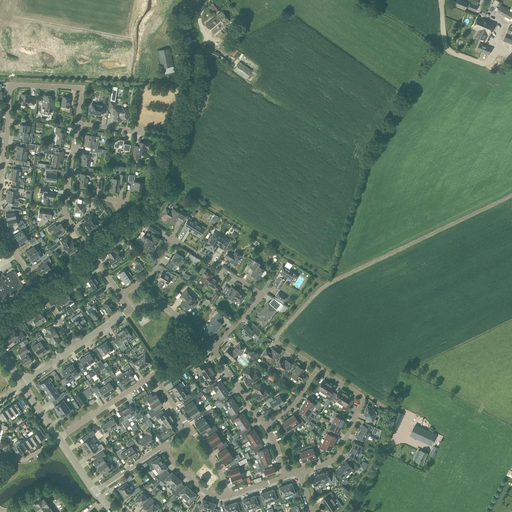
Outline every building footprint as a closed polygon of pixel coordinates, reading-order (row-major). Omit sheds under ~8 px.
[(478,6),(471,3),(461,0),(458,0),(456,6),(465,9),(466,7),(469,8),(468,9),(475,12),(478,6)] [(211,5),(210,7),(213,10),(214,9),(217,12),(218,11),(219,12),(219,11),(219,10),(220,9),(215,2),(211,5)] [(511,16),(511,11),(501,5),(497,12),(510,19),(511,16)] [(286,16),(290,20),(294,15),(290,11),(286,16)] [(222,12),(205,25),(213,34),(229,21),(222,12)] [(478,17),(473,28),(478,30),(476,37),(485,40),(488,34),(490,35),(495,23),(478,17)] [(511,25),(510,25),(503,41),(511,44),(511,25)] [(220,49),(229,56),(230,54),(234,56),(238,50),(234,48),(235,46),(226,40),(220,49)] [(480,44),(477,50),(489,54),(491,48),(480,44)] [(157,50),(161,69),(162,74),(175,72),(173,66),(170,48),(157,50)] [(205,53),(218,59),(220,54),(207,48),(205,53)] [(240,62),(233,70),(246,80),(252,71),(240,62)] [(124,97),(131,98),(132,88),(125,88),(125,92),(124,92),(124,97)] [(29,98),(29,95),(21,94),(21,97),(19,97),(19,103),(21,103),(21,104),(25,104),(25,105),(29,105),(34,105),(34,98),(29,98)] [(51,96),(44,95),(42,106),(46,106),(46,111),(52,112),(53,105),(50,105),(51,96)] [(69,108),(71,98),(63,97),(61,107),(69,108)] [(115,115),(114,120),(121,121),(121,119),(127,120),(129,109),(122,108),(122,109),(115,107),(116,103),(110,102),(109,109),(114,110),(113,113),(114,113),(115,114),(115,115)] [(101,112),(106,113),(107,105),(101,105),(100,107),(97,106),(96,105),(92,105),(92,104),(91,109),(90,109),(90,114),(101,116),(101,112)] [(20,124),(19,131),(33,133),(35,123),(28,122),(27,126),(20,124)] [(66,133),(63,133),(63,129),(56,128),(55,134),(58,134),(56,143),(65,144),(65,140),(66,133)] [(33,133),(19,131),(18,137),(25,138),(25,142),(31,143),(32,137),(31,137),(32,133),(33,133)] [(86,140),(85,146),(94,148),(97,148),(98,142),(95,141),(96,137),(86,135),(86,140)] [(124,140),(121,140),(120,140),(119,140),(118,140),(117,141),(116,142),(115,142),(115,144),(114,145),(114,147),(117,148),(117,152),(119,152),(120,153),(120,152),(122,152),(123,152),(124,150),(125,150),(126,149),(129,150),(129,151),(130,145),(123,144),(124,140)] [(151,144),(139,142),(138,150),(134,149),(133,156),(138,157),(138,153),(145,155),(146,148),(150,149),(151,144)] [(36,145),(24,143),(23,147),(17,146),(17,149),(16,153),(27,154),(27,150),(29,150),(31,150),(35,150),(36,145)] [(43,153),(48,154),(48,152),(53,152),(54,153),(52,165),(51,165),(50,169),(58,170),(58,166),(60,167),(61,162),(60,161),(61,160),(62,160),(63,156),(64,152),(61,152),(61,149),(53,147),(45,146),(44,146),(43,153)] [(94,157),(96,157),(97,153),(90,152),(89,155),(83,155),(82,165),(90,166),(91,158),(94,159),(94,157)] [(27,154),(16,153),(16,156),(15,157),(15,159),(20,160),(19,164),(29,166),(29,163),(29,161),(26,161),(27,154)] [(11,168),(11,174),(21,176),(22,170),(27,171),(28,167),(18,166),(18,169),(11,168)] [(45,177),(45,178),(46,178),(46,181),(56,182),(57,175),(53,174),(52,173),(53,171),(46,170),(45,177)] [(87,186),(88,178),(92,178),(93,172),(86,171),(85,175),(80,174),(79,186),(83,186),(83,185),(87,186)] [(20,180),(21,176),(11,174),(10,180),(16,181),(16,185),(23,186),(24,182),(22,182),(22,180),(20,180)] [(120,174),(119,180),(112,179),(112,183),(110,184),(111,187),(111,191),(116,192),(116,191),(119,191),(120,189),(119,188),(120,184),(124,184),(125,175),(120,174)] [(134,182),(135,176),(129,175),(128,182),(132,182),(131,189),(142,190),(143,183),(134,182)] [(41,187),(40,193),(39,199),(43,199),(43,204),(49,205),(50,201),(53,201),(53,200),(54,193),(47,192),(48,188),(41,187)] [(8,190),(7,196),(17,197),(18,191),(23,192),(24,189),(17,188),(15,188),(15,191),(10,190),(8,190)] [(17,197),(7,196),(6,202),(14,203),(14,206),(18,207),(19,201),(17,201),(17,197)] [(89,208),(90,202),(83,201),(83,204),(76,203),(75,213),(84,214),(85,207),(89,208)] [(20,213),(21,210),(15,209),(10,209),(9,213),(6,214),(6,215),(5,215),(6,218),(7,217),(7,220),(16,218),(15,214),(20,213)] [(168,221),(169,221),(174,224),(177,218),(183,222),(188,215),(180,211),(179,213),(173,209),(171,212),(169,210),(168,209),(168,210),(166,209),(163,215),(168,218),(167,220),(168,221)] [(50,219),(52,212),(39,210),(38,217),(41,218),(40,220),(38,222),(38,225),(38,226),(41,226),(43,224),(47,221),(48,219),(50,219)] [(90,220),(83,225),(86,230),(86,231),(87,233),(88,233),(90,232),(90,231),(90,230),(97,225),(96,222),(98,221),(98,220),(96,218),(92,213),(87,216),(90,220)] [(17,221),(16,218),(7,220),(8,223),(7,223),(8,225),(9,226),(16,224),(19,228),(24,224),(22,220),(17,221)] [(189,218),(183,227),(184,226),(188,229),(188,230),(188,231),(188,230),(190,231),(190,232),(191,231),(194,233),(194,234),(200,237),(205,229),(205,228),(201,225),(201,226),(194,222),(195,221),(189,218)] [(158,234),(162,229),(151,223),(148,229),(146,232),(146,231),(141,240),(146,243),(143,247),(145,248),(145,249),(147,250),(152,252),(160,240),(158,238),(160,235),(158,234)] [(24,224),(19,228),(21,231),(14,236),(15,236),(14,237),(16,239),(16,238),(18,241),(25,236),(23,232),(26,230),(25,228),(26,227),(24,224)] [(63,232),(65,230),(61,224),(55,227),(54,225),(48,229),(51,234),(55,232),(58,237),(64,233),(63,232)] [(222,237),(214,232),(208,242),(207,242),(204,247),(208,249),(209,249),(212,251),(214,248),(216,250),(218,247),(219,246),(224,250),(230,241),(223,237),(222,237)] [(25,236),(18,241),(19,243),(20,246),(21,245),(21,246),(29,241),(31,244),(36,240),(34,237),(32,239),(30,236),(27,238),(25,236)] [(117,245),(125,240),(123,236),(115,241),(117,245)] [(68,237),(61,242),(64,247),(68,254),(69,254),(70,256),(74,253),(73,251),(77,248),(73,241),(71,242),(68,237)] [(39,250),(35,245),(38,243),(36,240),(31,244),(33,247),(26,251),(27,252),(26,253),(28,255),(28,254),(30,257),(37,252),(39,250)] [(113,251),(108,254),(110,257),(110,256),(111,258),(109,260),(113,266),(122,260),(118,254),(117,252),(118,251),(116,247),(112,250),(113,251)] [(42,261),(47,257),(52,254),(49,250),(45,253),(46,254),(44,255),(42,252),(39,254),(37,252),(30,257),(31,259),(32,262),(33,261),(33,262),(40,257),(42,261)] [(179,255),(180,254),(176,251),(174,255),(171,260),(170,260),(166,267),(171,270),(175,264),(178,265),(179,265),(180,266),(181,264),(183,262),(183,261),(182,260),(183,257),(179,255)] [(233,255),(228,251),(225,257),(227,259),(228,258),(230,260),(229,261),(236,266),(242,256),(240,255),(241,255),(240,254),(240,255),(235,252),(233,255)] [(50,261),(47,257),(42,261),(44,264),(37,269),(41,275),(45,273),(45,274),(48,272),(47,271),(51,269),(49,267),(50,261)] [(254,260),(250,267),(254,270),(253,272),(251,275),(258,279),(264,270),(259,267),(260,264),(254,260)] [(132,280),(142,273),(141,270),(143,269),(140,263),(135,266),(139,271),(132,276),(131,275),(130,272),(128,271),(126,270),(125,270),(125,269),(121,272),(119,274),(118,274),(125,284),(126,284),(128,282),(128,283),(132,280)] [(278,280),(275,285),(280,288),(285,280),(282,279),(284,275),(287,277),(287,276),(295,281),(298,276),(289,270),(289,269),(285,266),(284,267),(283,266),(276,277),(277,278),(277,279),(278,280)] [(0,301),(24,287),(15,271),(5,276),(4,275),(2,276),(0,277),(0,301)] [(214,279),(211,278),(213,275),(205,271),(200,280),(207,284),(208,284),(214,288),(218,281),(214,279)] [(94,276),(91,277),(88,272),(81,280),(84,285),(88,282),(92,286),(89,288),(91,292),(94,290),(94,288),(100,285),(94,276)] [(160,280),(157,285),(162,288),(164,283),(167,285),(171,278),(173,280),(175,276),(170,272),(167,276),(166,275),(162,273),(158,279),(160,280)] [(238,292),(238,291),(231,287),(227,294),(228,295),(227,297),(229,298),(228,299),(233,302),(234,301),(240,305),(245,296),(242,294),(241,295),(241,294),(241,295),(237,293),(238,291),(238,292)] [(94,298),(104,292),(101,288),(91,295),(94,298)] [(63,309),(70,305),(69,304),(72,302),(69,297),(73,294),(69,289),(62,293),(65,297),(58,301),(63,309)] [(186,298),(180,305),(187,311),(196,301),(192,297),(194,295),(187,289),(182,294),(186,298)] [(287,298),(278,292),(274,298),(283,304),(287,298)] [(214,304),(219,296),(216,294),(210,302),(214,304)] [(259,313),(257,315),(260,318),(258,320),(262,324),(267,318),(268,318),(276,310),(277,311),(278,310),(279,311),(279,310),(282,312),(287,307),(277,301),(274,299),(270,303),(271,304),(270,304),(268,303),(265,307),(266,308),(264,310),(263,309),(259,313)] [(109,300),(101,306),(105,311),(107,310),(109,313),(115,309),(109,300)] [(97,303),(91,307),(86,310),(91,317),(92,316),(96,322),(102,318),(97,311),(100,309),(97,303)] [(208,325),(209,326),(206,329),(212,335),(222,325),(218,321),(222,317),(216,311),(212,315),(214,317),(211,321),(211,322),(208,325)] [(35,316),(33,313),(25,319),(28,323),(33,320),(37,325),(46,319),(41,312),(35,316)] [(81,312),(71,319),(73,321),(79,330),(85,325),(88,323),(81,312)] [(15,323),(20,330),(24,327),(19,320),(15,323)] [(251,325),(249,328),(247,326),(242,332),(246,335),(244,337),(247,340),(253,334),(256,337),(260,333),(251,325)] [(49,333),(45,336),(49,343),(51,341),(55,346),(61,342),(57,337),(59,336),(54,330),(53,330),(50,326),(46,329),(49,333)] [(126,328),(121,332),(126,340),(128,342),(131,340),(132,341),(137,338),(133,331),(130,333),(126,328)] [(16,339),(19,342),(26,337),(23,333),(18,336),(14,329),(10,332),(10,333),(4,336),(9,344),(16,339)] [(123,342),(126,340),(121,332),(115,335),(119,341),(116,343),(120,348),(125,345),(123,342)] [(44,347),(47,344),(41,336),(38,338),(40,342),(32,347),(39,357),(47,351),(44,347)] [(108,341),(102,344),(108,353),(115,348),(115,349),(118,348),(114,342),(112,343),(110,343),(109,343),(108,341)] [(245,348),(240,343),(234,350),(234,351),(233,352),(229,349),(224,353),(233,362),(238,357),(237,356),(239,355),(240,356),(242,354),(241,352),(245,348)] [(98,352),(96,354),(100,360),(102,358),(102,357),(108,353),(102,344),(97,348),(99,350),(98,350),(98,352)] [(23,358),(20,360),(25,366),(32,361),(28,355),(27,355),(25,353),(29,351),(25,346),(18,351),(21,356),(22,356),(23,358)] [(269,353),(270,352),(266,350),(263,355),(268,359),(267,360),(273,364),(279,354),(279,353),(279,352),(276,350),(276,351),(273,350),(271,354),(269,353)] [(139,359),(145,367),(148,365),(149,367),(152,365),(151,364),(149,361),(151,359),(146,351),(143,353),(137,356),(139,359)] [(84,356),(90,364),(95,361),(101,370),(105,368),(100,360),(96,354),(95,352),(91,355),(90,353),(88,354),(87,353),(84,355),(84,356)] [(85,367),(90,364),(84,356),(79,360),(81,362),(77,364),(83,372),(86,370),(85,367)] [(142,369),(145,367),(139,359),(134,363),(132,360),(129,362),(135,370),(137,369),(139,371),(140,373),(143,371),(142,369)] [(276,367),(280,370),(278,372),(285,376),(288,371),(289,372),(291,369),(290,368),(292,364),(291,364),(292,363),(289,361),(289,362),(286,360),(284,363),(280,361),(276,367)] [(70,364),(67,367),(75,379),(80,375),(83,374),(79,368),(76,370),(72,364),(71,365),(70,364)] [(122,373),(128,381),(133,378),(129,372),(132,370),(128,364),(123,368),(125,371),(122,373)] [(204,375),(212,370),(210,367),(211,366),(210,365),(208,364),(204,367),(203,367),(202,368),(201,367),(199,365),(194,369),(197,374),(199,373),(201,377),(204,375)] [(291,376),(291,377),(297,381),(298,379),(303,382),(306,376),(302,373),(304,370),(301,368),(302,367),(299,366),(298,367),(298,366),(293,373),(292,373),(290,376),(291,376)] [(63,379),(61,380),(64,385),(67,384),(75,379),(67,367),(63,369),(64,370),(62,371),(66,377),(63,379)] [(253,374),(250,369),(244,373),(247,378),(244,380),(246,382),(245,383),(247,386),(248,385),(248,386),(252,384),(252,385),(255,383),(255,382),(259,378),(255,372),(253,374)] [(204,380),(205,381),(201,383),(203,387),(205,385),(206,387),(212,383),(210,381),(210,380),(211,379),(212,378),(216,375),(216,374),(215,372),(214,372),(212,370),(204,375),(206,378),(205,379),(204,380)] [(128,381),(122,373),(121,371),(116,375),(113,377),(117,383),(120,381),(122,385),(128,381)] [(104,386),(109,394),(115,390),(111,385),(114,383),(110,377),(105,380),(105,381),(102,383),(104,386)] [(42,391),(52,384),(50,381),(52,380),(51,378),(39,386),(41,389),(42,388),(43,390),(42,391)] [(184,386),(182,388),(179,384),(181,382),(179,379),(171,384),(174,387),(172,389),(174,392),(173,393),(175,395),(185,388),(184,386)] [(324,393),(329,384),(324,380),(320,385),(318,384),(313,392),(315,394),(316,392),(319,393),(320,391),(324,393)] [(216,393),(225,387),(221,381),(216,385),(215,382),(208,387),(211,391),(214,389),(216,393)] [(52,384),(42,391),(43,391),(45,394),(46,394),(47,395),(46,396),(56,390),(52,384)] [(109,394),(104,386),(101,388),(99,384),(96,386),(96,385),(93,387),(98,394),(101,392),(104,397),(109,394)] [(259,401),(269,395),(264,388),(264,389),(261,384),(254,388),(257,393),(254,395),(256,398),(255,398),(257,401),(258,400),(259,401)] [(330,401),(334,394),(332,393),(335,388),(329,384),(324,393),(327,395),(326,398),(330,401)] [(225,387),(216,393),(214,395),(217,400),(213,403),(215,405),(225,398),(224,396),(229,393),(225,387)] [(81,392),(75,396),(80,404),(82,403),(82,404),(86,402),(85,401),(86,400),(85,399),(92,394),(89,388),(81,393),(81,392)] [(185,388),(175,395),(176,397),(177,397),(180,400),(182,399),(184,402),(191,397),(189,394),(187,395),(184,391),(186,390),(185,388)] [(56,390),(46,396),(46,397),(46,396),(48,400),(49,399),(51,401),(56,398),(57,400),(65,395),(63,392),(59,395),(56,390)] [(340,403),(346,394),(340,391),(337,396),(334,394),(330,401),(335,403),(337,401),(340,403)] [(151,405),(159,399),(156,394),(150,398),(148,395),(142,399),(146,404),(149,402),(151,405)] [(346,394),(340,403),(344,405),(342,408),(347,411),(351,405),(348,403),(352,398),(346,394)] [(188,412),(196,407),(194,403),(196,401),(195,399),(198,397),(197,395),(187,401),(189,403),(184,407),(188,412)] [(60,402),(54,406),(55,408),(54,408),(57,412),(67,405),(63,400),(65,399),(64,396),(58,400),(60,402)] [(281,398),(280,398),(279,396),(273,400),(271,397),(265,401),(268,406),(271,404),(275,410),(284,403),(283,402),(283,400),(283,399),(283,398),(281,398)] [(227,409),(236,403),(232,397),(227,401),(225,398),(215,405),(217,408),(219,407),(220,409),(225,405),(227,409)] [(307,398),(303,404),(312,409),(314,406),(317,408),(320,403),(314,399),(312,402),(307,398)] [(20,411),(24,409),(23,408),(27,406),(22,399),(19,401),(18,401),(14,404),(20,414),(22,413),(20,411)] [(151,409),(147,412),(151,417),(153,415),(159,411),(157,408),(163,405),(159,399),(151,405),(149,406),(151,409)] [(230,419),(236,414),(235,412),(240,409),(236,403),(227,409),(229,412),(227,414),(230,419)] [(18,415),(20,414),(14,404),(9,407),(15,415),(17,413),(18,415)] [(313,410),(312,409),(303,404),(300,410),(305,413),(303,417),(309,423),(312,417),(310,416),(313,410)] [(70,410),(67,405),(57,412),(59,416),(60,415),(61,417),(67,413),(69,416),(75,412),(72,409),(70,410)] [(131,405),(125,409),(131,417),(134,415),(138,420),(142,417),(137,409),(134,411),(131,405)] [(376,411),(375,411),(375,410),(372,409),(372,408),(367,406),(365,411),(366,411),(364,414),(367,416),(366,418),(367,419),(366,421),(374,426),(377,420),(375,419),(376,417),(377,415),(376,414),(377,414),(377,413),(376,412),(376,411)] [(10,418),(15,415),(9,407),(5,410),(10,418)] [(198,417),(204,413),(201,408),(199,410),(196,407),(188,412),(192,418),(196,415),(198,417)] [(127,419),(131,417),(125,409),(120,413),(123,418),(121,420),(126,428),(131,425),(127,419)] [(5,421),(10,418),(5,410),(0,413),(1,415),(0,415),(0,419),(2,422),(5,420),(5,421)] [(160,412),(155,416),(158,420),(161,418),(164,423),(171,418),(170,416),(170,414),(168,411),(163,415),(160,412)] [(199,428),(207,422),(205,419),(207,417),(206,415),(209,413),(207,411),(204,413),(198,417),(200,419),(195,423),(199,428)] [(333,422),(342,427),(345,420),(339,418),(341,415),(334,411),(331,418),(334,419),(333,422)] [(238,425),(247,419),(243,413),(238,417),(236,414),(230,419),(233,423),(236,421),(238,425)] [(294,427),(295,429),(301,425),(301,426),(305,424),(300,418),(297,420),(294,415),(288,419),(294,427)] [(107,421),(112,429),(116,427),(117,429),(123,426),(120,421),(117,423),(113,417),(112,418),(111,417),(109,419),(109,420),(107,421)] [(164,423),(161,424),(164,428),(162,429),(166,435),(173,430),(170,427),(176,423),(174,420),(173,420),(171,418),(164,423)] [(242,434),(247,430),(245,428),(250,425),(247,419),(238,425),(241,429),(236,432),(238,436),(241,435),(242,434)] [(288,431),(294,427),(288,419),(282,423),(286,427),(283,429),(287,435),(290,434),(288,431)] [(102,425),(101,425),(106,432),(102,434),(105,438),(109,435),(109,432),(112,429),(107,421),(105,423),(104,422),(101,424),(102,425)] [(210,432),(216,428),(215,426),(213,426),(212,424),(209,426),(207,422),(199,428),(202,434),(207,431),(209,433),(210,432)] [(339,433),(342,427),(333,422),(330,427),(328,426),(326,430),(327,430),(333,433),(334,430),(339,433)] [(360,431),(369,435),(371,431),(376,434),(378,429),(369,424),(368,427),(363,425),(360,431)] [(38,430),(34,433),(39,441),(40,443),(43,441),(42,440),(44,438),(43,437),(45,435),(46,434),(40,425),(36,427),(38,430)] [(431,445),(435,438),(436,435),(415,425),(412,432),(410,436),(431,445)] [(144,437),(150,446),(156,442),(155,441),(153,438),(152,436),(155,434),(151,428),(146,431),(148,434),(144,437)] [(212,434),(207,438),(208,440),(207,441),(210,444),(219,438),(222,436),(219,432),(216,428),(210,432),(212,434)] [(249,441),(257,435),(254,429),(249,433),(247,430),(242,434),(241,435),(244,439),(246,437),(249,441)] [(331,436),(333,433),(327,430),(326,433),(327,434),(324,440),(334,444),(337,438),(331,436)] [(39,441),(34,433),(32,431),(28,434),(34,444),(39,441)] [(86,436),(82,439),(83,441),(84,441),(85,442),(82,444),(85,449),(94,443),(91,438),(91,437),(95,435),(95,433),(93,431),(86,436)] [(368,439),(369,435),(360,431),(357,437),(362,440),(361,442),(368,445),(370,440),(368,439)] [(27,438),(25,439),(30,447),(34,444),(28,434),(26,436),(27,438)] [(258,447),(256,444),(261,441),(257,435),(249,441),(251,444),(249,446),(252,451),(253,450),(258,447)] [(150,446),(144,437),(139,440),(136,436),(132,438),(137,447),(141,444),(144,448),(144,450),(150,446)] [(221,448),(227,444),(224,439),(222,441),(219,438),(210,444),(212,447),(213,447),(214,449),(219,446),(221,448)] [(20,440),(19,441),(20,442),(26,450),(30,447),(25,439),(22,441),(21,440),(20,440)] [(331,450),(334,444),(324,440),(323,443),(320,442),(319,445),(320,445),(319,448),(324,451),(326,448),(331,450)] [(16,447),(14,448),(17,454),(20,452),(21,454),(26,450),(20,442),(19,441),(18,441),(15,443),(15,445),(16,447)] [(126,450),(132,458),(137,454),(133,449),(136,447),(132,441),(127,444),(129,448),(126,450)] [(307,450),(310,460),(316,458),(315,452),(317,451),(314,442),(311,443),(312,445),(310,446),(311,449),(307,450)] [(366,450),(368,445),(361,442),(360,445),(355,442),(352,449),(361,453),(363,449),(366,450)] [(94,443),(85,449),(89,455),(93,452),(94,452),(96,451),(97,453),(104,448),(101,444),(97,447),(94,443)] [(220,460),(230,454),(228,450),(230,448),(227,444),(221,448),(222,450),(218,454),(219,456),(218,457),(220,460)] [(253,450),(255,455),(258,454),(259,458),(269,455),(267,448),(261,450),(260,446),(258,447),(253,450)] [(302,449),(296,451),(299,458),(302,457),(304,462),(310,460),(307,450),(306,447),(302,449)] [(132,458),(126,450),(123,452),(121,448),(116,452),(120,458),(122,456),(126,461),(132,458)] [(359,457),(361,453),(352,449),(349,455),(354,457),(353,460),(360,463),(362,458),(359,457)] [(418,450),(414,459),(417,460),(416,461),(423,464),(428,453),(421,450),(421,451),(418,450)] [(98,467),(106,462),(103,459),(104,458),(104,457),(106,456),(103,451),(95,456),(97,459),(94,462),(98,467)] [(232,465),(238,462),(238,461),(241,459),(238,454),(235,456),(235,455),(232,457),(230,454),(220,460),(223,463),(224,463),(225,465),(230,462),(232,465)] [(266,463),(271,461),(269,455),(259,458),(256,459),(258,463),(260,468),(267,466),(266,463)] [(152,470),(155,468),(164,462),(160,457),(155,460),(153,458),(147,462),(150,466),(152,470)] [(106,462),(98,467),(102,473),(105,471),(105,472),(107,470),(109,473),(115,469),(112,464),(111,464),(108,460),(106,462)] [(234,468),(228,470),(230,477),(240,473),(239,469),(242,469),(241,466),(240,465),(245,463),(243,460),(239,462),(238,462),(232,465),(234,468)] [(341,466),(349,474),(352,471),(354,473),(359,468),(354,462),(350,466),(346,461),(341,466)] [(160,478),(165,474),(163,471),(167,468),(164,462),(155,468),(159,474),(157,475),(160,478)] [(268,469),(267,466),(260,468),(257,469),(254,470),(255,473),(261,471),(261,474),(264,473),(266,477),(268,476),(269,477),(273,476),(272,474),(276,473),(273,467),(268,469)] [(346,477),(349,474),(341,466),(336,471),(341,475),(338,477),(344,483),(348,479),(346,477)] [(328,471),(321,473),(325,483),(329,482),(330,484),(338,482),(333,475),(330,476),(328,471)] [(160,478),(159,479),(165,484),(168,487),(170,485),(177,477),(172,472),(168,477),(165,474),(160,478)] [(240,473),(230,477),(232,483),(238,481),(239,485),(248,482),(246,478),(245,479),(244,476),(241,477),(240,473)] [(314,483),(316,490),(320,489),(319,487),(326,485),(325,483),(321,473),(315,475),(317,481),(314,483)] [(174,494),(180,488),(178,486),(182,482),(177,477),(170,485),(173,487),(171,490),(173,491),(172,492),(174,494)] [(132,493),(126,483),(118,488),(125,498),(132,493)] [(285,485),(288,495),(292,494),(293,497),(296,496),(296,497),(299,496),(296,488),(293,489),(291,483),(285,485)] [(184,498),(191,490),(186,485),(182,490),(180,488),(174,494),(176,496),(177,495),(179,497),(181,495),(184,498)] [(284,497),(288,495),(285,485),(279,488),(280,493),(278,494),(280,501),(285,499),(284,497)] [(280,501),(278,494),(275,495),(273,489),(267,492),(270,502),(274,500),(275,503),(280,501)] [(191,490),(184,498),(187,501),(185,503),(189,507),(194,501),(192,499),(196,495),(191,490)] [(325,507),(335,500),(332,497),(334,496),(331,491),(325,495),(326,498),(321,501),(325,507)] [(266,503),(270,502),(267,492),(260,494),(262,499),(260,500),(262,507),(267,506),(266,503)] [(136,498),(137,499),(135,501),(140,506),(144,501),(147,504),(152,499),(149,496),(147,498),(142,493),(140,496),(139,495),(136,498)] [(262,507),(260,500),(257,501),(255,496),(248,498),(252,508),(253,511),(257,510),(257,509),(262,507)] [(248,509),(252,508),(248,498),(242,500),(244,506),(241,507),(243,511),(248,511),(249,511),(248,509)] [(325,507),(328,511),(329,511),(334,509),(336,511),(342,507),(343,506),(338,498),(335,500),(325,507)] [(53,511),(44,499),(42,500),(41,499),(35,503),(35,504),(33,506),(37,511),(53,511)] [(154,511),(158,508),(155,505),(157,503),(153,499),(148,505),(150,507),(146,511),(154,511)] [(206,511),(209,502),(202,500),(201,505),(197,504),(192,511),(201,511),(202,510),(206,511)] [(214,510),(215,504),(209,502),(206,511),(216,511),(217,511),(214,510)] [(243,511),(241,507),(239,508),(237,502),(230,504),(232,511),(243,511)]
